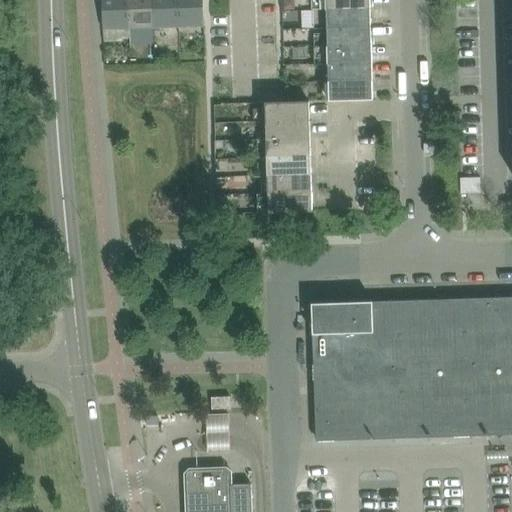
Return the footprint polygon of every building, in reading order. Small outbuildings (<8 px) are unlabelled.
[(102,0),(103,30),(103,42),(113,41),(122,38),(129,38),(129,29),(127,0),(102,0)] [(127,0),(129,29),(154,28),(152,0),(127,0)] [(179,27),(177,0),(152,0),(154,28),(179,27)] [(204,27),(202,0),(177,0),(179,27),(204,27)] [(370,8),(369,0),(325,0),(326,9),(370,8)] [(371,26),(370,8),(326,9),(314,10),(314,28),(321,28),(326,27),(371,26)] [(371,44),(371,26),(326,27),(327,45),(371,44)] [(372,62),(371,44),(327,45),(328,63),(372,62)] [(372,79),(372,62),(328,63),(328,81),(372,79)] [(373,98),(372,79),(328,81),(329,100),(373,98)] [(310,120),(310,101),(265,103),(266,122),(310,120)] [(311,138),(310,120),(266,122),(266,140),(311,138)] [(312,156),(311,138),(266,140),(256,140),(257,158),(267,158),(312,156)] [(312,174),(312,156),(267,158),(268,176),(312,174)] [(313,192),(312,174),(268,176),(269,192),(269,193),(313,192)] [(481,193),(481,183),(480,177),(461,178),(461,194),(481,193)] [(314,211),(313,192),(269,193),(269,192),(258,193),(259,213),(314,211)] [(511,511),(511,296),(312,303),(316,441),(511,434),(511,511)] [(212,397),(212,409),(231,408),(231,396),(212,397)] [(252,511),(252,485),(248,485),(243,485),(232,486),(232,472),(227,468),(189,469),(185,474),(186,511),(252,511)]
